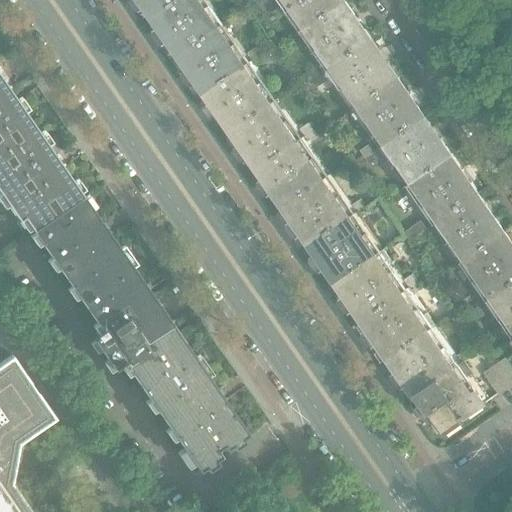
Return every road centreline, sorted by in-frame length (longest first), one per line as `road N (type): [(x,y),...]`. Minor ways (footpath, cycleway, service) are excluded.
road 1 (secondary): [(29,0),(383,511)]
road 2 (secondary): [(418,501),(70,0)]
road 3 (residential): [(389,0),(511,180)]
